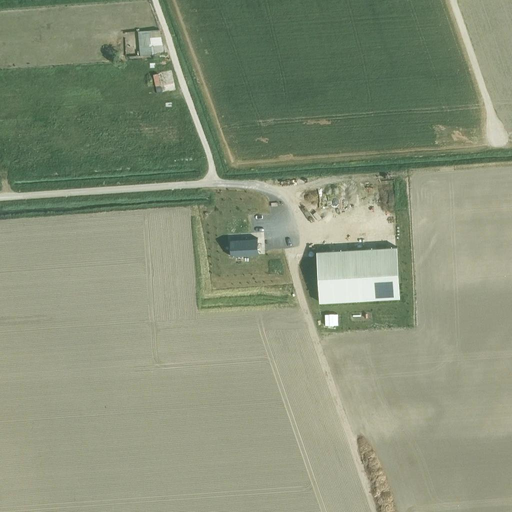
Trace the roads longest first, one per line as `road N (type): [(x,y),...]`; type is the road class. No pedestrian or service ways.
road 1 (track): [(375,511),(288,257)]
road 2 (unclassified): [(0,197),(258,185)]
road 3 (track): [(213,184),(154,0)]
road 4 (track): [(497,130),(453,0)]
